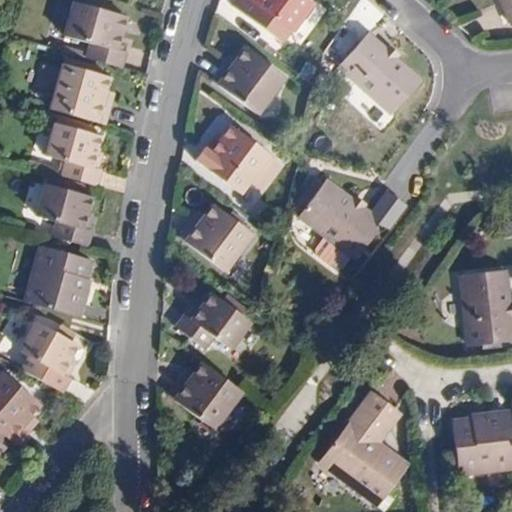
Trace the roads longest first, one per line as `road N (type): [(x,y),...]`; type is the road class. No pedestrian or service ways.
road 1 (residential): [(201,0),(171,118),(146,311),(129,377)]
road 2 (residential): [(129,377),(14,511)]
road 3 (residential): [(353,336),(423,387),(511,377)]
road 4 (residential): [(467,73),(431,152),(398,186)]
road 5 (residential): [(129,377),(132,511)]
